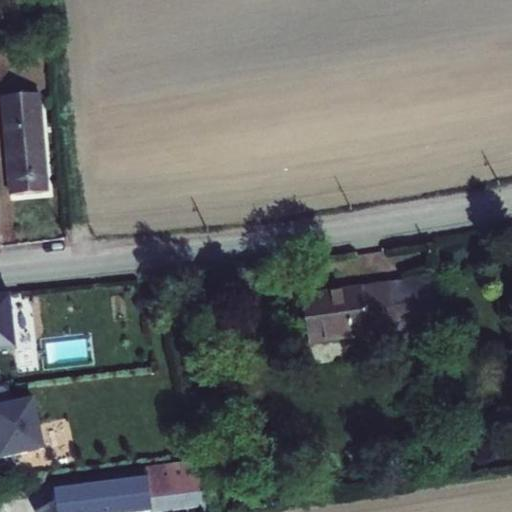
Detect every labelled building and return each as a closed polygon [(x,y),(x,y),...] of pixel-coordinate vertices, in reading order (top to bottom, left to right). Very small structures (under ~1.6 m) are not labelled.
[(57,85),(22,90),(35,188),(70,183),(57,85)] [(0,246),(25,243),(22,216),(0,220),(0,246)] [(326,337),(415,323),(407,276),(318,289),(326,337)] [(0,345),(35,341),(28,287),(0,290),(0,345)] [(30,381),(1,385),(6,407),(10,406),(21,455),(65,444),(54,395),(34,399),(30,381)] [(220,459),(77,475),(79,496),(59,507),(60,511),(139,511),(232,500),(220,459)]
